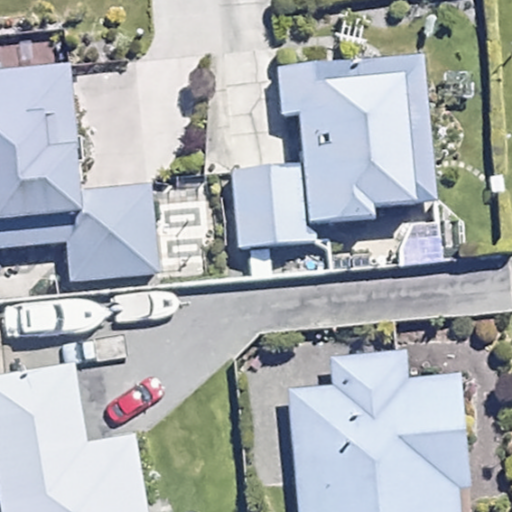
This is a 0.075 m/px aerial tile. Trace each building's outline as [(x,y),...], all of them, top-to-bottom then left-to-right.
[(432,61),(281,62),(282,168),(282,214),(302,214),(433,213),(432,61)] [(83,67),(0,69),(0,248),(62,246),(90,245),(88,186),(83,67)] [(282,214),(282,168),(212,168),(213,248),(302,247),(302,214),(282,214)] [(146,184),(88,186),(90,245),(62,246),(63,277),(149,274),(146,184)] [(288,390),(296,511),(461,511),(460,479),(479,477),(472,364),(411,368),(410,351),(332,357),(334,387),(288,390)] [(0,376),(0,457),(4,511),(138,511),(132,430),(79,435),(74,370),(0,376)]
